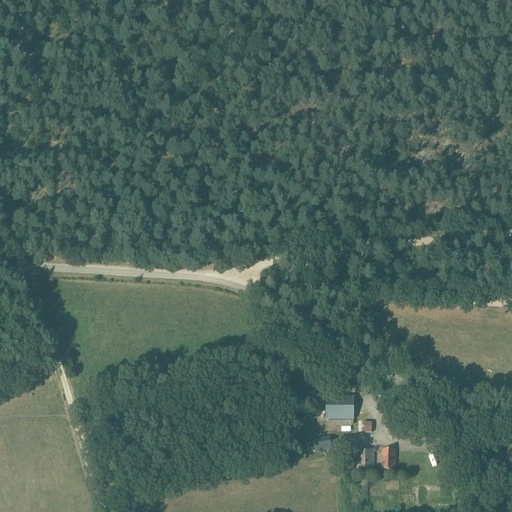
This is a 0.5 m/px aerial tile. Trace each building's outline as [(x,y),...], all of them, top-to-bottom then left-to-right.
[(354,397),(326,397),(326,421),(354,421),(354,397)] [(315,453),(332,450),(330,437),(313,440),(315,453)] [(394,450),(381,450),(381,470),(394,470),(394,450)] [(374,451),(357,451),(357,472),(374,473),(374,451)] [(401,478),(423,477),(422,466),(419,466),(419,458),(401,459),(401,478)] [(354,470),(353,460),(345,460),(345,470),(354,470)] [(433,492),(433,481),(416,481),(416,491),(433,492)]
